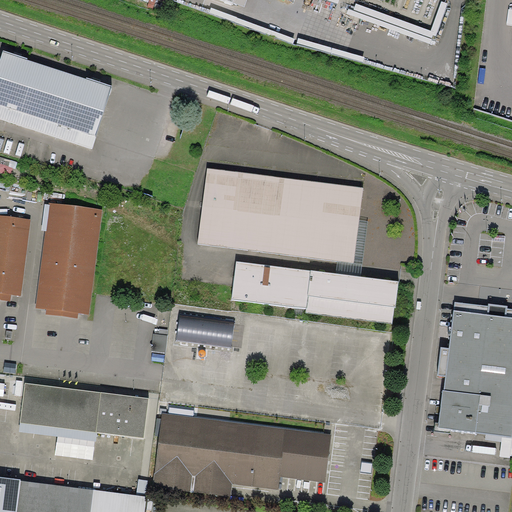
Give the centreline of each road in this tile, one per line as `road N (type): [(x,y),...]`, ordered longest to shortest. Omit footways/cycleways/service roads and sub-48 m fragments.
road 1 (tertiary): [(0,20),(362,143)]
road 2 (residential): [(433,239),(400,511)]
road 3 (unclassified): [(362,143),(413,188),(433,239)]
